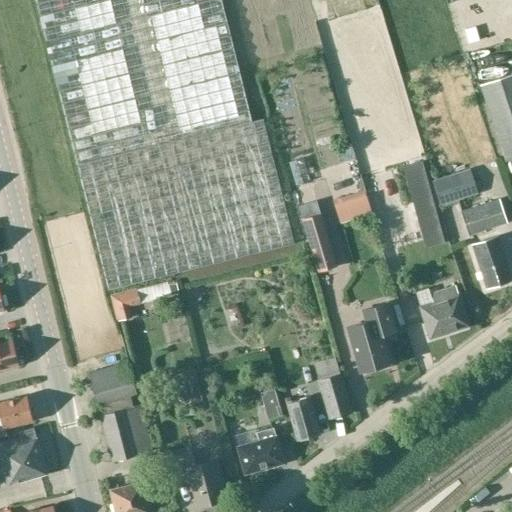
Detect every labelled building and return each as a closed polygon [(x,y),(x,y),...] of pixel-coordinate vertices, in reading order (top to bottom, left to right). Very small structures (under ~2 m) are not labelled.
[(35,0),(108,291),(293,244),(263,119),(252,122),(221,0),(35,0)] [(511,74),(481,85),(490,113),(506,161),(511,159),(511,74)] [(441,205),(477,193),(469,170),(434,181),(441,205)] [(328,220),(360,207),(351,185),(319,198),(328,220)] [(469,235),(507,222),(500,199),(462,212),(469,235)] [(386,260),(411,252),(399,214),(400,214),(397,204),(371,211),(386,260)] [(416,222),(430,220),(428,204),(414,206),(416,222)] [(320,213),(303,218),(314,255),(331,250),(320,213)] [(487,288),(511,279),(511,277),(499,236),(473,244),(487,288)] [(118,320),(131,316),(129,308),(161,298),(157,285),(112,297),(118,320)] [(433,302),(420,306),(430,338),(469,326),(459,294),(458,294),(456,286),(431,294),(433,302)] [(360,372),(390,363),(382,335),(395,331),(387,303),(363,310),(366,322),(347,327),(360,372)] [(0,370),(19,365),(12,340),(0,343),(0,370)] [(352,411),(341,373),(339,373),(335,358),(314,364),(318,379),(329,418),(352,411)] [(140,405),(132,407),(130,397),(137,395),(128,363),(89,373),(97,405),(100,403),(103,415),(100,415),(112,462),(152,451),(140,405)] [(0,416),(3,429),(33,421),(27,396),(0,402),(0,416)] [(257,414),(268,411),(264,396),(253,398),(257,414)] [(297,440),(320,433),(310,396),(291,402),(290,397),(285,398),(297,440)] [(18,483),(47,474),(34,427),(20,431),(22,437),(0,442),(0,460),(7,485),(18,482),(18,483)] [(273,427),(256,432),(259,441),(237,447),(245,474),(283,463),(273,427)] [(197,507),(228,499),(218,461),(195,465),(193,453),(172,457),(177,482),(190,480),(197,507)] [(497,463),(477,478),(484,486),(503,472),(497,463)] [(150,511),(143,482),(110,490),(114,511),(150,511)]
